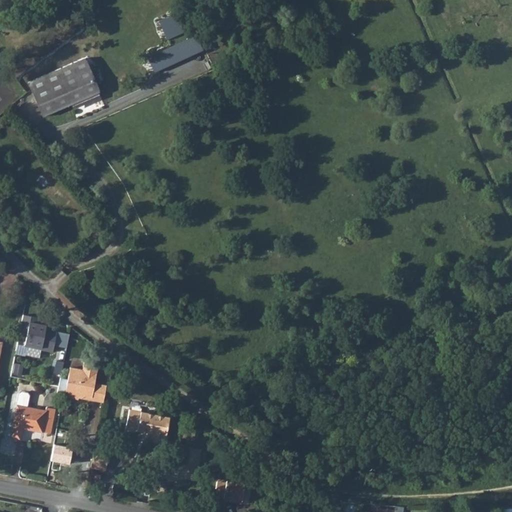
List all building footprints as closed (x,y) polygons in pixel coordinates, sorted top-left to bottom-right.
[(172,8),(156,15),(163,29),(178,20),(172,8)] [(181,26),(178,20),(163,29),(164,33),(181,26)] [(198,42),(192,29),(144,51),(150,63),(198,42)] [(54,63),(36,70),(38,76),(28,80),(42,115),(95,94),(81,59),(56,69),(54,63)] [(42,351),(53,353),(57,330),(46,328),(47,325),(30,322),(25,347),(19,345),(16,354),(40,358),(42,351)] [(98,364),(84,361),(83,368),(72,366),(66,395),(79,398),(80,396),(83,397),(85,395),(92,396),(94,382),(98,364)] [(60,393),(66,393),(68,378),(61,378),(60,393)] [(107,385),(94,382),(92,396),(91,399),(103,401),(107,385)] [(17,390),(9,437),(19,439),(21,428),(46,433),(51,406),(42,404),(42,406),(24,403),(26,392),(25,390),(19,389),(17,390)] [(170,418),(129,410),(126,429),(167,437),(170,418)] [(197,451),(186,448),(185,457),(146,467),(149,479),(149,480),(143,481),(145,489),(152,491),(162,489),(160,481),(182,476),(183,478),(192,480),(197,451)] [(149,480),(149,479),(138,475),(134,486),(145,489),(143,481),(149,480)] [(239,505),(243,482),(232,480),(232,483),(215,480),(212,497),(229,501),(228,503),(239,505)]
